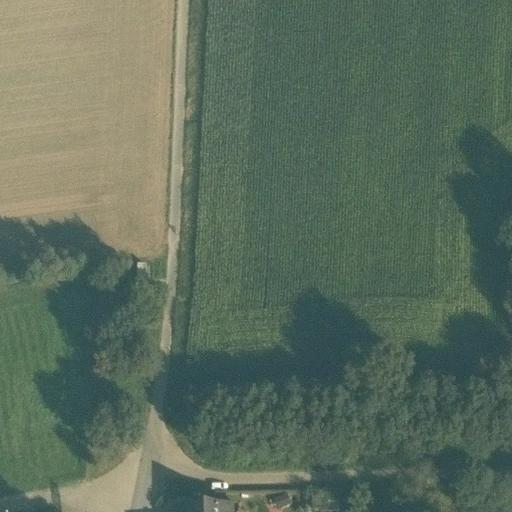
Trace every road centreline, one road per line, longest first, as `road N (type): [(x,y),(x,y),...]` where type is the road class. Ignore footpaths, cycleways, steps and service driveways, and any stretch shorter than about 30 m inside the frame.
road 1 (track): [(149,467),(176,309),(191,0)]
road 2 (track): [(149,467),(227,482),(511,472)]
